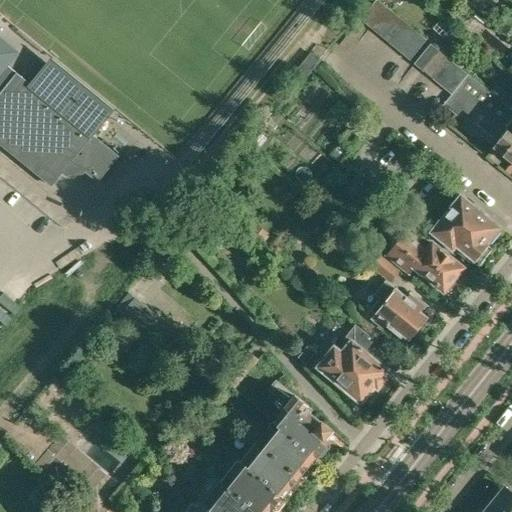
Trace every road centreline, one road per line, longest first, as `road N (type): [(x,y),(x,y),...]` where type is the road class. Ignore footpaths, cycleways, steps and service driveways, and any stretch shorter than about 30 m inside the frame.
road 1 (residential): [(511,266),(311,511)]
road 2 (residential): [(511,208),(336,60)]
road 3 (tertiary): [(396,488),(511,348)]
